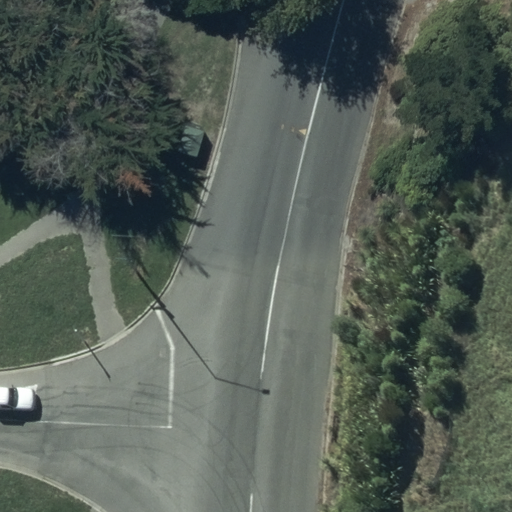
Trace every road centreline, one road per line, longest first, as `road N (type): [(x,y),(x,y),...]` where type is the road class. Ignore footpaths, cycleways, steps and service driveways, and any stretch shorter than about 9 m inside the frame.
road 1 (tertiary): [(345,0),(286,223),(253,433)]
road 2 (unclassified): [(253,433),(0,420)]
